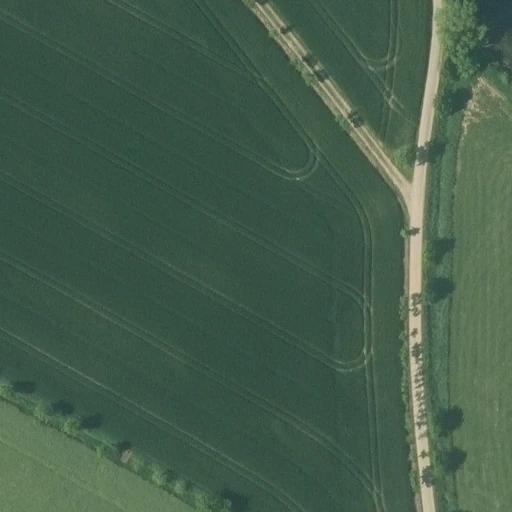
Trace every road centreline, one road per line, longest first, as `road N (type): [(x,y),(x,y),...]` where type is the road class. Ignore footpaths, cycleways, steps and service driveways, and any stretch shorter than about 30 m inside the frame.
road 1 (track): [(420,511),(406,374),(407,193),(429,0)]
road 2 (track): [(255,0),(407,193)]
